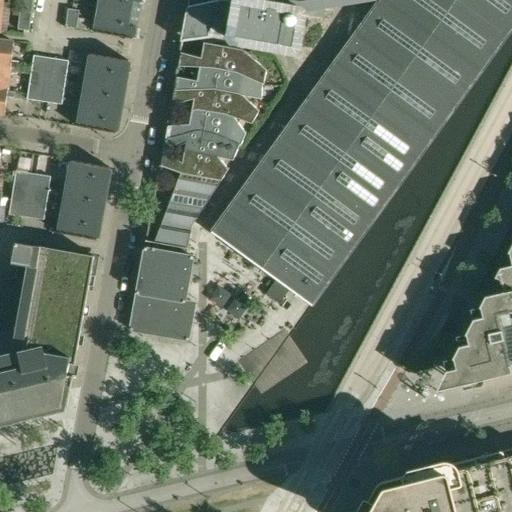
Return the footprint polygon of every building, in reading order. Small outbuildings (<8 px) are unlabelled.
[(0,0),(0,8),(2,8),(9,9),(10,3),(3,2),(2,0),(0,0)] [(21,0),(20,12),(31,13),(33,0),(21,0)] [(138,15),(140,0),(100,0),(99,8),(138,15)] [(511,0),(189,0),(182,42),(222,36),(229,38),(229,39),(229,40),(230,42),(231,43),(233,43),(296,55),(297,54),(298,54),(299,53),(300,51),(301,50),(307,15),(325,18),(325,10),(380,0),(212,233),(312,306),(511,29),(511,0)] [(95,33),(133,40),(138,15),(99,8),(96,26),(89,24),(88,30),(95,31),(95,33)] [(68,9),(66,27),(77,29),(79,11),(68,9)] [(29,31),(31,13),(20,12),(18,29),(29,31)] [(0,40),(0,65),(18,68),(19,62),(12,61),(14,42),(0,40)] [(201,58),(200,68),(215,68),(235,72),(237,73),(263,85),(264,85),(267,70),(247,53),(246,52),(244,51),(241,50),(238,49),(204,43),(204,44),(201,58)] [(87,78),(86,79),(125,86),(129,61),(91,54),(88,73),(80,71),(79,77),(87,78)] [(32,71),(49,73),(51,58),(34,56),(32,71)] [(69,61),(51,58),(49,73),(66,76),(69,61)] [(0,65),(0,89),(8,91),(10,73),(17,74),(18,68),(0,65)] [(197,81),(196,91),(214,90),(236,94),(244,96),(262,99),(263,86),(263,85),(237,73),(235,72),(215,68),(200,68),(197,81)] [(32,71),(30,84),(47,86),(49,73),(32,71)] [(49,73),(47,86),(64,89),(66,76),(49,73)] [(86,79),(82,102),(121,109),(125,86),(86,79)] [(47,86),(30,84),(27,99),(45,102),(47,86)] [(64,89),(47,86),(45,102),(62,105),(64,89)] [(0,114),(5,116),(7,97),(14,98),(15,92),(8,91),(0,89),(0,114)] [(194,100),(192,111),(203,109),(228,114),(235,118),(253,124),(260,111),(253,105),(244,96),(236,94),(214,90),(196,91),(194,100)] [(116,134),(121,109),(82,102),(78,127),(116,134)] [(189,125),(188,135),(199,131),(220,135),(240,146),(241,147),(241,146),(247,134),(235,118),(228,114),(203,109),(192,111),(189,125)] [(186,144),(184,154),(191,152),(211,155),(220,158),(234,161),(238,150),(240,146),(220,135),(199,131),(188,135),(186,144)] [(183,163),(181,173),(222,181),(229,170),(220,158),(211,155),(191,152),(184,154),(183,163)] [(67,185),(106,191),(110,168),(72,161),(67,185)] [(14,187),(31,189),(33,174),(16,171),(14,187)] [(181,173),(175,189),(212,195),(222,181),(181,173)] [(33,174),(31,189),(48,192),(51,177),(33,174)] [(66,192),(63,209),(101,216),(106,191),(67,185),(67,186),(60,185),(59,190),(66,192)] [(14,187),(12,199),(29,202),(31,189),(14,187)] [(46,204),(48,192),(31,189),(29,202),(46,204)] [(201,213),(212,195),(175,189),(168,207),(201,213)] [(9,215),(27,218),(29,202),(12,199),(9,215)] [(27,218),(44,220),(46,204),(29,202),(27,218)] [(168,207),(161,225),(192,230),(192,226),(201,213),(168,207)] [(101,216),(63,209),(56,208),(55,214),(62,215),(59,234),(97,240),(101,216)] [(189,247),(192,230),(161,225),(155,242),(188,248),(189,247)] [(138,290),(137,290),(176,297),(186,299),(193,257),(187,256),(188,249),(188,248),(155,242),(146,240),(146,242),(139,282),(140,283),(139,290),(138,290)] [(0,422),(2,422),(6,421),(32,415),(35,414),(61,408),(65,407),(68,406),(71,387),(95,256),(40,247),(34,246),(16,243),(14,251),(15,252),(12,264),(18,265),(15,278),(0,281),(0,422)] [(503,293),(486,297),(485,297),(485,298),(436,392),(450,388),(450,389),(511,373),(511,371),(511,367),(511,366),(511,246),(491,287),(503,293)] [(169,337),(176,297),(137,290),(130,330),(169,337)] [(185,301),(186,299),(176,297),(169,337),(188,341),(195,303),(185,301)] [(511,511),(511,455),(436,475),(435,476),(435,477),(435,478),(418,482),(417,481),(416,481),(415,480),(386,488),(384,489),(382,490),(382,491),(375,503),(370,511),(511,511)]
